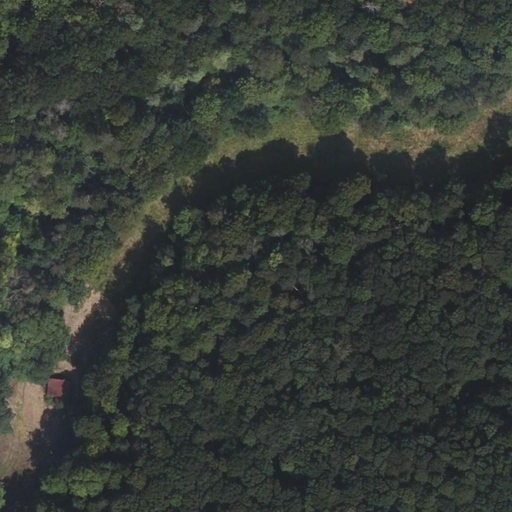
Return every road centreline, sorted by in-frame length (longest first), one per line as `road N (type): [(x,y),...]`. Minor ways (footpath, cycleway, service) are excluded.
road 1 (track): [(0,83),(223,16),(404,18),(451,13),(477,0)]
road 2 (track): [(37,0),(123,48),(176,0)]
